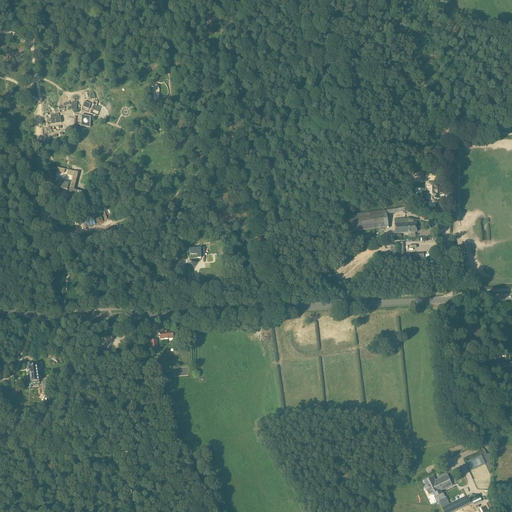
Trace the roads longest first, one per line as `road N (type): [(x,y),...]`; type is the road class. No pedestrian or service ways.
road 1 (tertiary): [(511,295),(78,317),(0,310)]
road 2 (track): [(91,115),(132,132),(167,119),(173,24),(160,0)]
road 3 (track): [(36,78),(70,94),(86,90),(93,77),(116,90),(168,62)]
